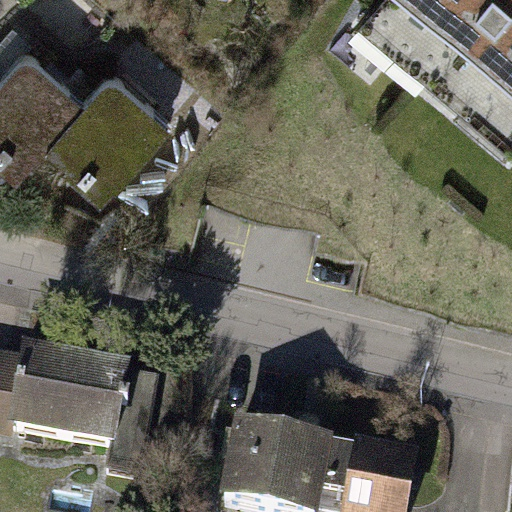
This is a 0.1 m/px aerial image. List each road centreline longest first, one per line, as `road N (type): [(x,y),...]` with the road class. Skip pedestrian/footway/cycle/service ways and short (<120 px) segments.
road 1 (residential): [(0,257),(511,382)]
road 2 (unknown): [(503,380),(493,505)]
